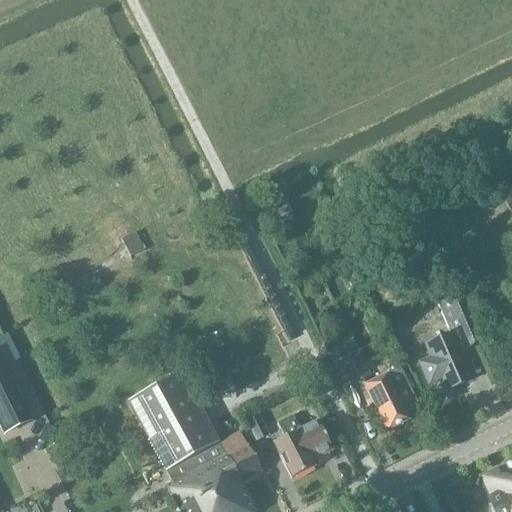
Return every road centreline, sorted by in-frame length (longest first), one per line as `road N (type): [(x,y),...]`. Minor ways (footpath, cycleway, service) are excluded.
road 1 (track): [(379,491),(130,0)]
road 2 (tertiary): [(336,511),(511,426)]
